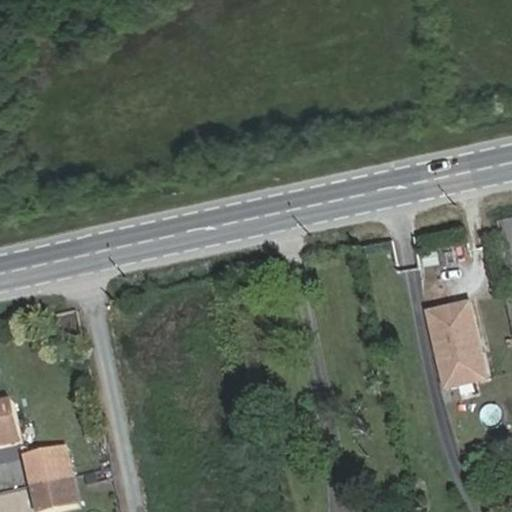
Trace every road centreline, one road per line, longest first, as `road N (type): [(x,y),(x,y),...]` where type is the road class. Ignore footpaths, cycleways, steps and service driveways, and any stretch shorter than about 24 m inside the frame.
road 1 (secondary): [(511,159),(88,249)]
road 2 (unknown): [(394,184),(429,389),(474,511)]
road 3 (unclassified): [(88,249),(137,511)]
